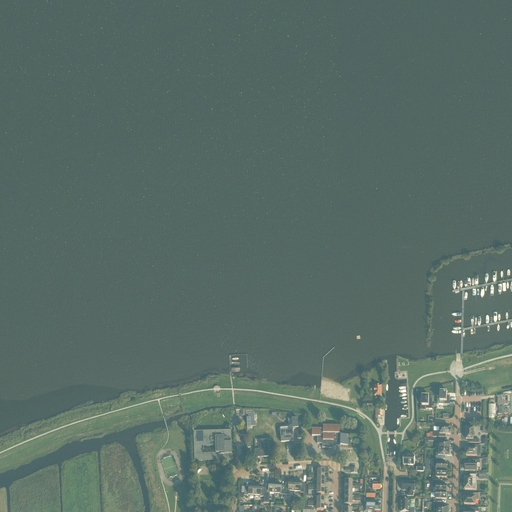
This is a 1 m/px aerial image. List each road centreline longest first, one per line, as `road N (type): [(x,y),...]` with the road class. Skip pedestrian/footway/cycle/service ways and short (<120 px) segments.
road 1 (residential): [(336,511),(336,463),(238,471),(234,511)]
road 2 (residential): [(454,511),(458,370)]
